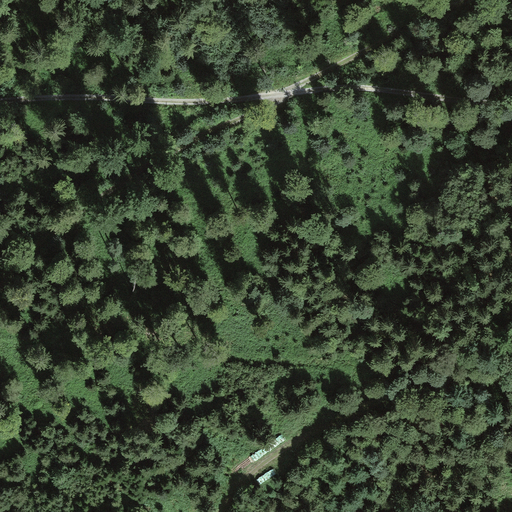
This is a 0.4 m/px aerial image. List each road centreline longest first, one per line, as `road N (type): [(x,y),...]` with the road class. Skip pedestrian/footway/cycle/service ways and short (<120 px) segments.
road 1 (track): [(473,0),(274,90),(101,189),(0,284)]
road 2 (track): [(511,105),(333,86),(0,101)]
road 3 (track): [(219,511),(262,461),(354,410),(442,380),(511,392)]
